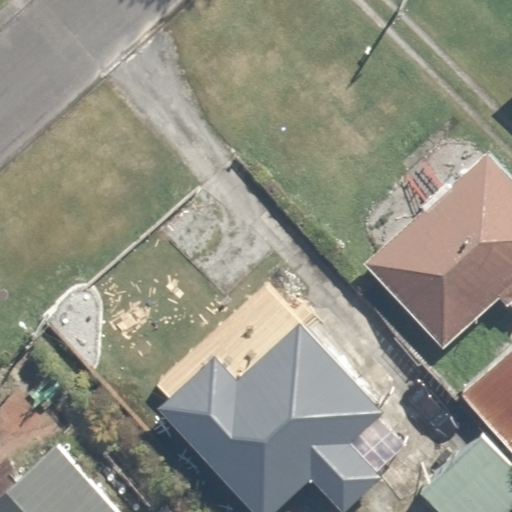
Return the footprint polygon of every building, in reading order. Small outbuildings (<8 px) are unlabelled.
[(511,171),(477,136),(356,253),(437,337),(494,281),(511,299),(511,171)] [(446,350),(469,378),(461,385),(511,446),(511,336),(491,312),(446,350)] [(211,336),(155,392),(267,504),(305,467),(338,501),(376,464),(346,434),(379,401),(293,313),(240,365),(211,336)] [(491,511),(511,492),(511,459),(473,420),(416,476),(452,511),(491,511)] [(127,511),(51,425),(0,469),(0,511),(127,511)]
